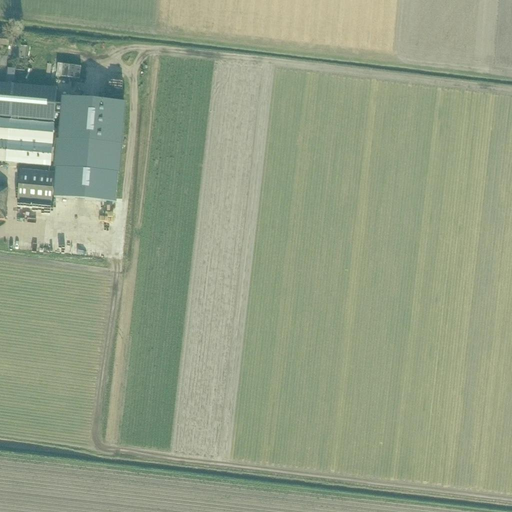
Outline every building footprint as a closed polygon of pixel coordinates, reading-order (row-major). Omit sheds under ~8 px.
[(0,45),(8,46),(9,36),(0,35),(0,45)] [(60,74),(84,75),(84,63),(61,62),(60,74)] [(56,105),(57,90),(0,84),(0,117),(12,118),(11,121),(0,119),(0,162),(50,167),(54,124),(18,121),(18,119),(54,122),(55,114),(56,105)] [(61,114),(54,198),(116,204),(124,103),(62,98),(62,105),(56,105),(55,114),(61,114)] [(20,170),(18,202),(52,205),(55,173),(20,170)] [(8,189),(6,188),(0,187),(0,220),(6,221),(8,189)]
